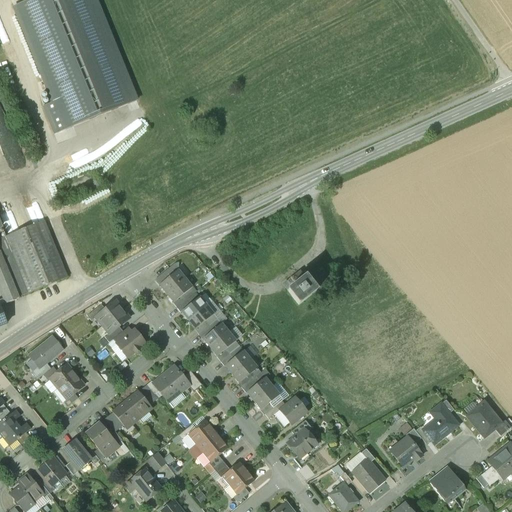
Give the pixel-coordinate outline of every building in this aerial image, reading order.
[(136,101),(95,0),(32,0),(14,8),(53,103),(42,107),(54,135),(136,101)] [(0,114),(0,143),(2,148),(10,145),(7,136),(8,136),(0,114)] [(44,222),(6,237),(12,253),(29,293),(67,278),(44,222)] [(6,237),(0,239),(0,254),(1,257),(12,253),(6,237)] [(29,293),(12,253),(1,257),(15,291),(18,298),(29,293)] [(0,287),(3,295),(15,291),(1,257),(0,254),(0,287)] [(178,264),(175,266),(164,274),(168,279),(177,271),(178,271),(178,264)] [(168,279),(159,286),(166,295),(184,280),(178,271),(177,271),(168,279)] [(164,274),(155,282),(159,287),(159,286),(168,279),(164,274)] [(304,277),(287,291),(299,307),(316,293),(304,277)] [(184,280),(166,295),(173,303),(192,289),(184,280)] [(192,289),(173,303),(172,304),(176,309),(195,293),(192,289)] [(15,291),(3,295),(7,304),(18,300),(18,298),(15,291)] [(195,293),(176,309),(180,314),(181,313),(199,298),(195,293)] [(206,307),(199,298),(181,313),(188,321),(206,307)] [(105,310),(95,318),(95,319),(102,327),(122,311),(115,302),(105,310)] [(213,302),(206,307),(213,315),(217,320),(223,315),(213,302)] [(101,306),(87,317),(91,322),(95,319),(95,318),(105,310),(101,306)] [(213,315),(206,307),(188,321),(195,330),(213,315)] [(122,311),(102,327),(109,335),(109,336),(119,328),(129,319),(122,311)] [(213,315),(195,330),(194,331),(198,336),(217,320),(213,315)] [(221,325),(217,320),(198,336),(202,341),(203,340),(221,325)] [(228,334),(221,325),(203,340),(210,348),(228,334)] [(119,328),(109,336),(109,335),(104,339),(109,344),(113,340),(122,333),(123,332),(119,328)] [(235,328),(228,334),(235,342),(242,337),(235,328)] [(126,337),(127,337),(117,345),(127,358),(134,353),(135,354),(140,350),(139,349),(145,344),(134,332),(129,337),(128,336),(126,337)] [(122,333),(113,340),(117,345),(127,337),(126,337),(122,333)] [(228,334),(210,348),(217,357),(225,350),(235,342),(228,334)] [(52,338),(29,357),(38,368),(39,370),(46,364),(63,351),(52,338)] [(127,358),(117,345),(113,340),(109,344),(108,345),(122,363),(127,358)] [(225,350),(217,357),(216,357),(220,362),(229,355),(225,350)] [(250,360),(243,352),(233,360),(225,367),(232,375),(250,360)] [(229,355),(220,362),(224,368),(225,367),(233,360),(229,355)] [(250,360),(232,375),(238,384),(239,384),(252,373),(257,369),(250,360)] [(46,364),(39,370),(38,368),(31,374),(37,381),(43,376),(51,370),(46,364)] [(75,376),(67,366),(56,374),(50,380),(58,390),(75,376)] [(182,378),(174,368),(153,384),(153,385),(159,392),(168,403),(188,387),(189,386),(182,378)] [(56,374),(52,369),(51,370),(43,376),(48,382),(50,380),(56,374)] [(190,372),(182,378),(189,386),(188,387),(193,393),(202,386),(190,372)] [(252,373),(239,384),(238,384),(242,389),(256,378),(252,373)] [(75,376),(58,390),(67,401),(68,400),(73,396),(75,395),(84,387),(75,376)] [(256,378),(242,389),(246,394),(247,394),(246,393),(260,383),(256,378)] [(272,387),(265,379),(260,383),(246,393),(247,394),(254,402),(272,387)] [(151,382),(146,386),(154,395),(159,392),(153,385),(153,384),(151,382)] [(154,395),(146,386),(138,392),(149,406),(157,400),(154,395)] [(188,387),(168,403),(173,409),(193,393),(188,387)] [(272,387),(254,402),(260,410),(261,411),(269,404),(279,396),(272,387)] [(138,392),(130,398),(131,398),(125,403),(139,420),(152,409),(149,406),(138,392)] [(67,401),(64,403),(68,407),(78,399),(75,395),(73,396),(68,400),(67,401)] [(307,412),(295,398),(279,411),(285,419),(290,425),(307,412)] [(454,410),(447,400),(443,403),(450,413),(454,410)] [(443,403),(442,402),(428,412),(430,414),(434,419),(421,430),(429,439),(434,446),(446,437),(448,436),(449,435),(451,434),(461,426),(450,413),(443,403)] [(139,420),(125,403),(119,408),(118,408),(112,413),(123,426),(124,428),(130,424),(132,426),(139,420)] [(501,424),(484,403),(466,417),(484,439),(494,430),(501,425),(501,424)] [(269,404),(261,411),(260,410),(260,411),(264,416),(265,415),(273,409),(269,404)] [(273,409),(265,415),(268,420),(275,415),(279,412),(275,407),(273,409)] [(11,415),(7,410),(0,415),(0,421),(1,423),(11,415)] [(1,423),(0,423),(0,435),(2,438),(17,425),(14,422),(20,417),(15,411),(11,415),(1,423)] [(285,419),(279,411),(279,412),(275,415),(281,423),(285,419)] [(123,426),(112,413),(104,420),(110,428),(115,433),(123,426)] [(195,430),(188,436),(195,445),(213,431),(205,422),(195,430)] [(311,429),(305,422),(291,433),(295,438),(304,430),(307,433),(311,429)] [(511,429),(505,422),(501,424),(501,425),(494,430),(500,437),(511,429)] [(106,431),(99,423),(85,434),(95,447),(98,451),(112,440),(112,439),(106,431)] [(406,423),(399,429),(403,433),(410,427),(406,423)] [(26,424),(20,429),(17,425),(2,438),(9,447),(17,441),(26,434),(30,430),(26,424)] [(195,430),(191,425),(178,436),(182,441),(188,436),(195,430)] [(418,426),(413,430),(421,439),(424,443),(429,439),(421,430),(418,426)] [(115,433),(110,428),(106,431),(112,439),(112,440),(116,446),(122,442),(115,433)] [(307,433),(304,430),(295,438),(286,444),(299,460),(317,446),(307,433)] [(413,430),(407,435),(408,436),(410,437),(415,445),(421,439),(413,430)] [(213,431),(195,445),(202,454),(220,440),(213,431)] [(26,434),(17,441),(20,445),(29,438),(26,434)] [(408,436),(389,450),(403,469),(414,461),(416,463),(424,457),(415,445),(410,437),(408,436)] [(220,440),(202,454),(210,464),(218,457),(228,450),(220,440)] [(86,454),(75,441),(61,452),(70,463),(77,472),(91,461),(86,454)] [(511,446),(510,445),(488,463),(491,467),(500,478),(507,477),(511,474),(511,473),(511,471),(511,446)] [(95,447),(91,451),(99,462),(104,458),(98,451),(95,447)] [(374,460),(366,450),(361,454),(366,461),(367,460),(370,464),(374,460)] [(99,462),(91,451),(86,454),(91,461),(95,465),(99,462)] [(165,465),(156,454),(147,461),(156,472),(165,465)] [(366,461),(361,454),(346,466),(369,495),(385,482),(370,464),(367,460),(366,461)] [(218,457),(210,464),(209,464),(215,472),(221,467),(219,464),(222,462),(218,457)] [(52,460),(38,471),(42,477),(51,487),(65,476),(52,460)] [(77,472),(70,463),(65,467),(73,477),(78,473),(77,472)] [(215,472),(209,464),(204,468),(210,475),(215,472)] [(247,473),(239,464),(230,471),(221,478),(222,478),(229,487),(247,473)] [(223,469),(217,474),(221,479),(222,478),(221,478),(230,471),(226,466),(223,469)] [(491,467),(481,476),(490,487),(500,478),(491,467)] [(464,489),(448,469),(430,484),(443,501),(450,495),(453,498),(464,489)] [(160,490),(145,471),(131,482),(146,501),(160,490)] [(247,473),(229,487),(236,496),(237,496),(245,490),(254,482),(247,473)] [(352,483),(344,474),(340,477),(347,486),(352,483)] [(65,476),(51,487),(54,491),(53,491),(55,494),(70,482),(65,476)] [(33,485),(27,477),(17,484),(19,487),(32,502),(41,496),(42,495),(33,485)] [(51,487),(42,477),(38,481),(49,495),(53,491),(54,491),(51,487)] [(49,495),(38,481),(33,485),(42,495),(41,496),(44,499),(49,495)] [(346,511),(358,503),(343,485),(329,496),(341,511),(346,511)] [(32,502),(19,487),(9,495),(14,500),(13,503),(15,506),(18,506),(23,511),(24,511),(34,504),(32,502)] [(245,490),(237,496),(236,496),(233,498),(237,504),(249,494),(245,490)] [(450,495),(443,501),(446,504),(450,509),(457,504),(453,498),(450,495)] [(41,496),(32,502),(34,504),(39,511),(47,504),(44,499),(41,496)] [(178,508),(173,502),(161,511),(178,511),(178,508)] [(292,511),(285,502),(276,510),(276,511),(274,511),(292,511)]
